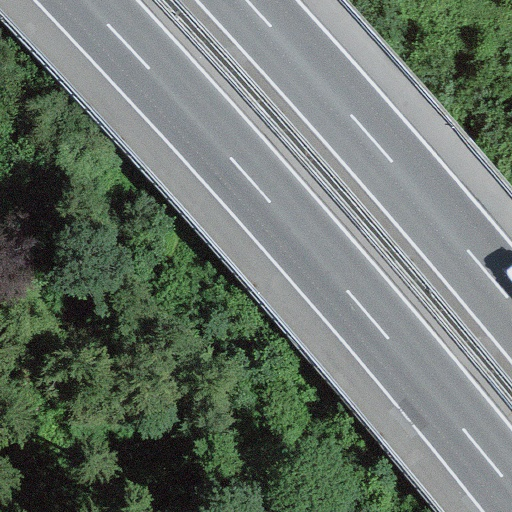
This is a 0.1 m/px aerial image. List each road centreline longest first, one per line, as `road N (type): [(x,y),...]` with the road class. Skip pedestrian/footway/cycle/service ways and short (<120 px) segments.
road 1 (motorway): [(79,0),(511,490)]
road 2 (motorway): [(511,297),(250,0)]
